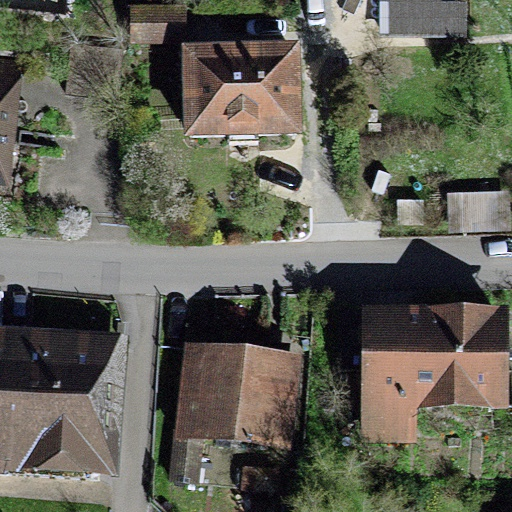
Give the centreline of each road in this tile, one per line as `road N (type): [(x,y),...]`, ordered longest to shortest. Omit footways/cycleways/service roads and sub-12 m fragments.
road 1 (residential): [(143,265),(511,262)]
road 2 (residential): [(143,265),(123,511)]
road 3 (residential): [(0,252),(143,265)]
